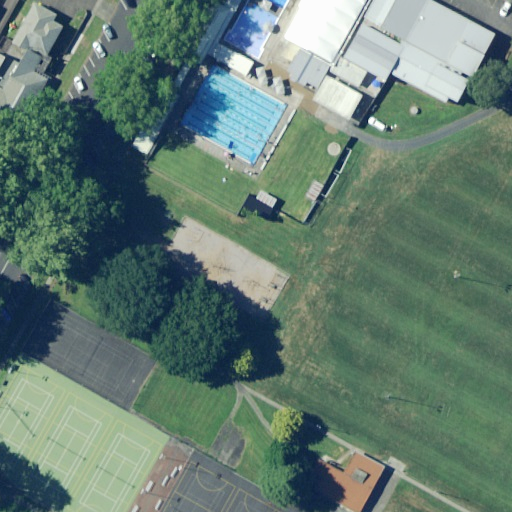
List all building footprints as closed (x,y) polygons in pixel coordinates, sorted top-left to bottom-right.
[(59,18),(26,0),(11,0),(0,21),(0,129),(11,135),(47,69),(35,62),(59,18)] [(486,29),(433,0),(294,0),(271,43),(343,82),(355,59),(399,82),(444,107),(486,29)] [(229,9),(215,2),(186,58),(200,65),(229,9)] [(250,63),(223,49),(215,64),(242,78),(250,63)] [(361,95),(326,75),(311,102),(347,122),(361,95)] [(180,95),(165,87),(132,146),(148,155),(180,95)] [(326,186),(313,179),(303,198),(316,204),(326,186)] [(276,200),(260,191),(255,199),(248,195),(241,207),(265,221),(276,200)] [(330,471),(307,458),(291,486),(337,511),(343,511),(367,468),(340,453),(330,471)]
